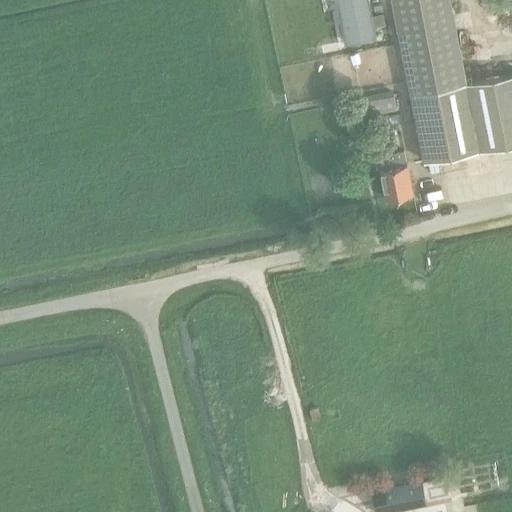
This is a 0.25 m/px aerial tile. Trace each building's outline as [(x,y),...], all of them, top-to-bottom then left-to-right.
[(383,13),(370,15),(366,0),(338,0),(347,43),(374,38),(372,27),(385,24),(383,13)] [(511,70),(467,79),(451,0),(394,0),(412,90),(424,157),(511,140),(511,70)] [(393,46),(356,50),(360,83),(397,80),(393,46)] [(393,93),(354,100),(356,112),(395,105),(393,93)] [(381,126),(400,124),(399,113),(379,115),(381,126)] [(386,197),(412,192),(404,149),(388,152),(390,166),(380,167),(386,197)] [(421,479),(372,489),(376,511),(377,511),(425,502),(421,479)]
